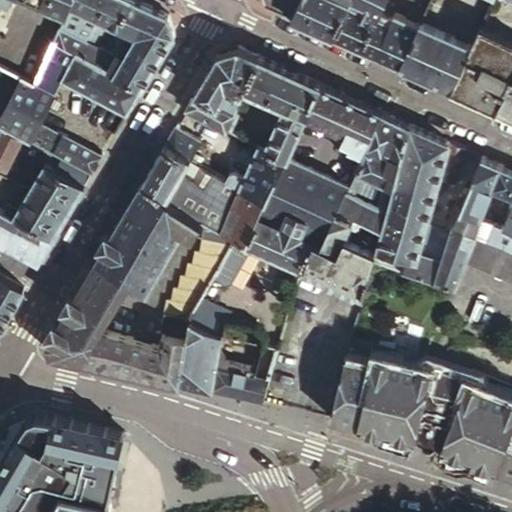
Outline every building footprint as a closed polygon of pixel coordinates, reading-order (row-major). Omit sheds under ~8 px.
[(34,0),(65,13),(71,0),(0,0),(0,6),(6,9),(10,0),(34,0)] [(71,0),(65,13),(53,38),(77,50),(81,53),(99,16),(110,21),(118,25),(129,0),(71,0)] [(81,53),(143,86),(151,73),(174,33),(169,13),(139,0),(129,0),(118,25),(132,31),(122,49),(118,47),(114,54),(95,45),(100,42),(110,21),(99,16),(81,53)] [(263,0),(265,4),(333,35),(349,0),(263,0)] [(378,56),(399,65),(419,23),(394,12),(383,7),(385,0),(349,0),(333,35),(378,56)] [(429,0),(424,12),(443,21),(452,0),(429,0)] [(445,86),(450,89),(471,44),(419,21),(419,23),(399,65),(445,86)] [(471,44),(450,89),(494,108),(511,77),(511,38),(480,24),(475,35),(471,44)] [(41,66),(56,75),(62,78),(77,50),(53,38),(41,66)] [(210,68),(195,93),(233,113),(245,87),(259,54),(240,45),(219,52),(210,68)] [(62,78),(128,112),(143,86),(81,53),(77,50),(62,78)] [(321,82),(259,54),(245,87),(280,103),(280,105),(282,106),(264,148),(286,158),(287,156),(306,115),(321,82)] [(29,139),(63,157),(93,172),(104,153),(67,135),(66,136),(39,122),(59,84),(56,75),(41,66),(34,80),(23,75),(0,118),(0,125),(3,127),(22,137),(29,140),(29,139)] [(511,116),(511,77),(494,108),(511,116)] [(381,110),(321,82),(306,115),(345,132),(343,137),(350,141),(349,145),(362,151),(381,110)] [(190,102),(186,109),(225,130),(226,129),(230,131),(237,115),(233,113),(195,93),(190,102)] [(409,123),(381,110),(362,151),(353,173),(347,184),(337,208),(381,228),(389,197),(391,192),(394,182),(396,173),(401,154),(405,141),(408,127),(409,123)] [(463,147),(409,123),(408,127),(405,141),(401,154),(396,173),(394,182),(391,192),(389,197),(381,228),(377,247),(408,256),(404,268),(454,286),(464,260),(475,234),(472,232),(462,228),(468,213),(460,210),(456,208),(450,223),(453,224),(442,258),(417,251),(427,216),(438,176),(449,179),(454,176),(463,147)] [(3,127),(0,132),(0,165),(6,168),(22,137),(3,127)] [(165,144),(190,158),(198,145),(200,141),(175,127),(170,135),(165,144)] [(210,147),(200,141),(198,145),(208,151),(210,147)] [(155,162),(142,183),(167,198),(181,172),(190,158),(165,144),(155,162)] [(198,145),(190,158),(215,173),(220,158),(208,151),(198,145)] [(230,171),(225,178),(236,185),(266,199),(286,158),(264,148),(257,145),(245,175),(235,169),(230,171)] [(491,186),(500,164),(481,155),(460,210),(468,213),(462,228),(472,232),(478,218),(491,186)] [(287,156),(286,158),(266,199),(259,214),(280,224),(285,213),(308,224),(303,234),(314,240),(321,243),(337,208),(347,184),(328,175),(287,156)] [(93,172),(63,157),(55,169),(85,184),(93,172)] [(70,210),(85,184),(55,169),(45,163),(30,189),(70,210)] [(511,250),(511,169),(500,164),(491,186),(511,195),(500,227),(495,225),(498,217),(486,211),(482,219),(478,218),(472,232),(475,234),(511,250)] [(181,172),(167,198),(202,218),(213,225),(215,226),(220,228),(235,235),(247,241),(259,214),(266,199),(236,185),(230,201),(181,172)] [(167,198),(142,183),(95,263),(68,307),(46,344),(50,353),(180,383),(189,330),(193,309),(214,273),(230,243),(202,238),(199,251),(195,250),(192,263),(188,262),(185,275),(180,274),(178,287),(174,286),(171,299),(166,298),(159,334),(162,335),(159,347),(100,327),(129,280),(147,290),(182,230),(192,236),(202,218),(167,198)] [(4,211),(54,237),(70,210),(30,189),(17,211),(7,206),(4,211)] [(321,243),(314,240),(302,267),(322,277),(322,278),(337,285),(337,284),(364,296),(374,258),(377,247),(381,228),(337,208),(321,243)] [(47,249),(54,237),(4,211),(3,210),(0,215),(0,242),(39,263),(47,249)] [(280,224),(259,214),(247,241),(251,243),(302,267),(314,240),(303,234),(308,224),(285,213),(280,224)] [(440,220),(427,216),(417,251),(442,258),(453,224),(450,223),(440,220)] [(511,281),(511,250),(475,234),(464,260),(511,281)] [(247,241),(235,235),(230,243),(214,273),(226,279),(231,278),(251,243),(247,241)] [(0,273),(0,329),(25,287),(0,273)] [(180,383),(247,398),(254,375),(258,360),(259,357),(261,350),(265,334),(256,324),(226,320),(218,336),(189,330),(180,383)] [(346,355),(331,418),(388,431),(409,436),(421,439),(429,443),(438,446),(446,449),(511,474),(511,397),(462,379),(464,374),(440,365),(439,370),(374,354),(372,361),(348,356),(346,355)] [(261,401),(267,378),(254,375),(247,398),(261,401)] [(68,511),(77,498),(121,508),(125,493),(134,442),(45,414),(43,414),(37,414),(36,414),(31,416),(30,416),(27,420),(25,423),(23,426),(22,427),(0,465),(0,511),(68,511)] [(126,511),(126,509),(121,508),(77,498),(68,511),(126,511)]
